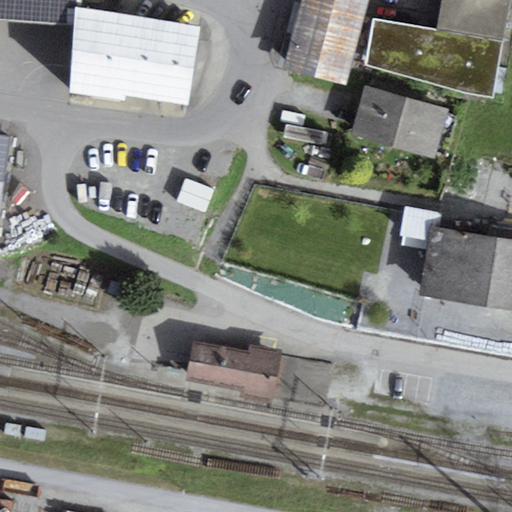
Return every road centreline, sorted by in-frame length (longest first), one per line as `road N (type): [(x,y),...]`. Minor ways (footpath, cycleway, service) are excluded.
road 1 (residential): [(207,0),(234,24),(242,50),(229,111),(190,133),(109,123),(76,128),(56,158),(56,190),(73,219),(122,248),(324,336)]
road 2 (residential): [(273,511),(0,466)]
road 3 (residential): [(511,371),(324,336)]
